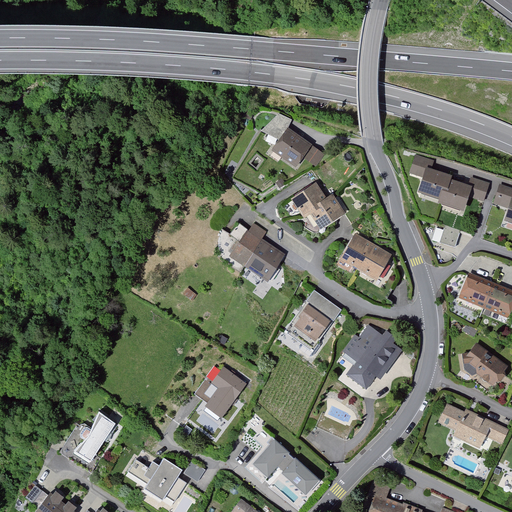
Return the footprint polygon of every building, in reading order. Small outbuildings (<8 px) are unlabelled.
[(290,125),(282,119),(272,133),(282,140),(272,154),(294,170),(309,148),(286,132),(290,125)] [(488,186),(472,181),(469,190),(450,184),(451,180),(428,173),(431,163),(416,159),(411,175),(424,179),(419,196),(440,202),(439,206),(464,214),(469,198),(483,203),(488,186)] [(323,196),(316,186),(291,203),(303,220),(310,215),(321,232),(345,216),(332,197),(335,195),(332,190),(323,196)] [(511,191),(500,188),(495,206),(510,211),(507,223),(511,225),(511,191)] [(446,225),(439,241),(454,247),(460,231),(446,225)] [(264,234),(253,227),(249,234),(238,227),(231,239),(240,244),(230,260),(266,282),(281,256),(259,242),(264,234)] [(390,259),(356,239),(342,264),(377,283),(390,259)] [(511,303),(511,293),(469,277),(462,297),(508,315),(511,303)] [(314,291),(307,302),(328,317),(316,337),(309,332),(311,329),(295,318),(288,329),(314,348),(341,310),(314,291)] [(307,302),(295,318),(311,329),(309,332),(316,337),(328,317),(307,302)] [(355,335),(345,349),(359,359),(349,373),(367,386),(378,372),(381,374),(401,348),(392,341),(396,336),(385,328),(381,334),(369,325),(359,339),(355,335)] [(505,365),(477,343),(469,353),(465,354),(465,362),(470,361),(477,365),(478,373),(494,383),(499,376),(502,379),(506,374),(503,369),(505,365)] [(247,382),(225,367),(216,381),(209,377),(197,395),(225,414),(247,382)] [(464,414),(447,406),(440,420),(456,428),(453,434),(478,447),(485,433),(501,441),(507,430),(466,410),(464,414)] [(116,421),(102,410),(93,424),(90,423),(85,423),(83,426),(82,431),(86,435),(77,444),(92,456),(116,421)] [(320,478),(274,436),(251,460),(268,475),(278,465),(283,470),(282,471),(306,494),(320,478)] [(150,465),(137,457),(131,467),(150,479),(147,484),(166,496),(167,493),(176,498),(187,480),(179,475),(184,467),(165,455),(161,463),(154,458),(150,465)] [(206,468),(193,460),(187,472),(200,479),(206,468)] [(374,480),(367,499),(372,501),(368,511),(450,511),(443,509),(442,511),(421,511),(386,498),(391,487),(374,480)] [(52,494),(44,488),(36,500),(41,503),(37,509),(39,511),(38,511),(75,511),(80,506),(70,499),(67,503),(62,500),(66,495),(57,488),(52,494)] [(260,511),(242,499),(233,511),(260,511)]
